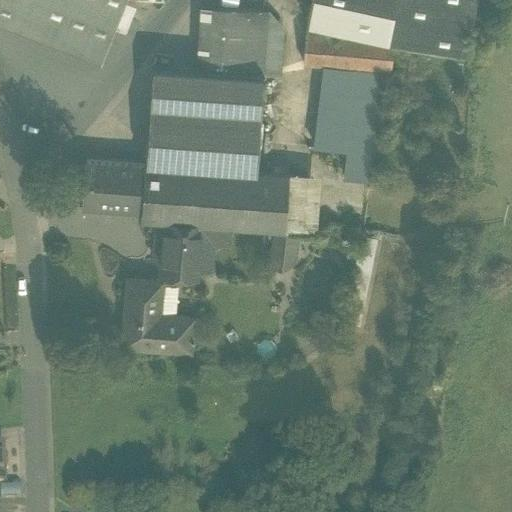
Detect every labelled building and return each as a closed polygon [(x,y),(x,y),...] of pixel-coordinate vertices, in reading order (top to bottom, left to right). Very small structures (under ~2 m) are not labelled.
[(123,0),(0,0),(0,19),(100,59),(123,0)] [(474,0),(310,0),(306,22),(385,37),(393,39),(464,52),(474,0)] [(200,1),(196,63),(263,67),(268,6),(200,1)] [(268,6),(263,67),(263,73),(282,75),(285,25),(268,6)] [(385,37),(305,30),(303,62),(323,64),(359,67),(380,69),(390,70),(393,39),(385,37)] [(263,67),(196,63),(152,60),(149,106),(260,114),(263,73),(263,67)] [(359,67),(323,64),(315,147),(352,150),(359,67)] [(380,69),(359,67),(352,150),(350,176),(370,178),(380,69)] [(260,114),(149,106),(145,159),(256,167),(260,114)] [(145,159),(85,155),(81,209),(141,213),(145,159)] [(256,167),(145,159),(141,213),(141,219),(154,220),(200,223),(233,225),(284,229),(288,169),(265,167),(256,167)] [(320,171),(288,169),(284,229),(315,231),(320,171)] [(200,223),(154,220),(151,257),(158,262),(157,271),(197,274),(197,269),(200,223)] [(231,244),(233,225),(200,223),(197,269),(214,267),(216,243),(231,244)] [(379,233),(361,230),(346,307),(363,311),(379,233)] [(162,274),(123,271),(118,344),(190,350),(193,310),(173,309),(159,308),(161,280),(162,274)] [(161,280),(159,308),(173,309),(175,281),(161,280)]
